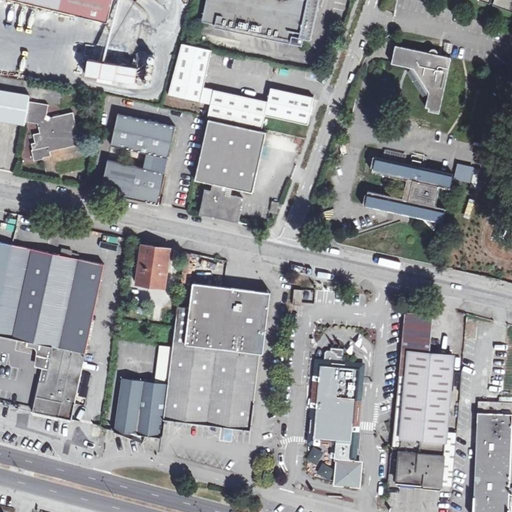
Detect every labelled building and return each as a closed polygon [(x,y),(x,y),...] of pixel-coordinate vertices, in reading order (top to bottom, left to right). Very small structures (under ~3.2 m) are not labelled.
[(13,0),(79,15),(82,0),(13,0)] [(82,0),(79,15),(107,22),(112,0),(82,0)] [(316,0),(206,0),(204,14),(212,15),(210,24),(291,41),(290,45),(302,47),(304,40),(311,41),(319,6),(317,5),(317,1),(316,0)] [(511,0),(494,0),(492,7),(511,14),(511,0)] [(212,50),(182,44),(169,94),(211,103),(208,117),(262,129),(265,115),(308,124),(314,97),(271,88),(268,102),(204,87),(212,50)] [(429,55),(395,47),(406,63),(410,64),(409,68),(428,96),(426,108),(428,109),(428,112),(439,114),(450,59),(436,56),(436,55),(437,54),(436,53),(435,51),(434,51),(433,50),(431,51),(430,51),(429,53),(429,54),(429,55)] [(134,66),(88,58),(86,74),(132,82),(134,66)] [(0,120),(26,125),(27,121),(30,101),(31,95),(0,90),(0,120)] [(30,101),(27,121),(39,124),(42,133),(36,134),(38,143),(33,144),(35,151),(34,151),(37,163),(46,162),(45,159),(53,158),(52,153),(65,149),(83,145),(74,113),(51,118),(50,120),(47,119),(49,105),(30,101)] [(112,144),(151,152),(166,155),(169,156),(176,124),(118,111),(115,130),(112,144)] [(267,131),(208,119),(195,178),(214,183),(213,190),(206,188),(201,212),(225,217),(239,220),(244,196),(227,192),(229,186),(254,191),(267,131)] [(163,170),(166,155),(151,152),(148,167),(163,170)] [(366,206),(407,216),(409,209),(415,211),(424,220),(436,232),(438,222),(443,224),(447,209),(437,206),(442,187),(452,190),(455,175),(422,167),(423,163),(414,161),(413,165),(377,157),(374,173),(409,181),(404,199),(370,192),(366,206)] [(165,171),(163,170),(148,167),(108,158),(101,190),(159,203),(162,187),(165,171)] [(276,210),(278,201),(271,199),(269,209),(276,210)] [(407,216),(424,220),(415,211),(409,209),(407,216)] [(0,306),(13,243),(0,239),(0,306)] [(52,345),(84,351),(103,261),(13,243),(0,306),(0,333),(27,339),(35,341),(52,345)] [(139,257),(137,278),(165,282),(170,249),(146,245),(144,258),(139,257)] [(165,282),(137,278),(136,285),(164,289),(165,282)] [(166,383),(162,421),(205,426),(248,431),(258,355),(261,356),(269,294),(191,284),(188,309),(176,308),(166,383)] [(303,287),(295,286),(294,302),(302,303),(303,287)] [(404,311),(398,375),(407,376),(400,450),(397,480),(428,483),(441,484),(452,353),(436,352),(439,314),(404,311)] [(41,366),(39,378),(44,380),(52,345),(27,339),(25,346),(37,348),(34,365),(41,366)] [(84,351),(52,345),(44,380),(39,378),(32,408),(44,410),(71,416),(73,402),(80,370),(84,351)] [(321,364),(320,379),(317,379),(312,438),(316,439),(321,439),(321,441),(323,444),(334,445),(333,460),(336,461),(334,481),(337,484),(355,486),(358,483),(360,465),(357,462),(353,462),(355,435),(353,433),(354,427),(354,422),(357,420),(358,402),(356,399),(359,368),(357,368),(357,363),(341,362),(342,348),(329,346),(328,349),(325,349),(323,351),(321,364)] [(166,383),(123,377),(115,430),(141,441),(143,437),(144,434),(151,434),(161,436),(162,421),(166,383)] [(471,511),(508,511),(509,504),(511,429),(511,413),(477,413),(471,511)] [(447,430),(442,483),(449,484),(453,431),(447,430)] [(333,476),(333,463),(322,463),(323,447),(308,447),(307,475),(333,476)]
